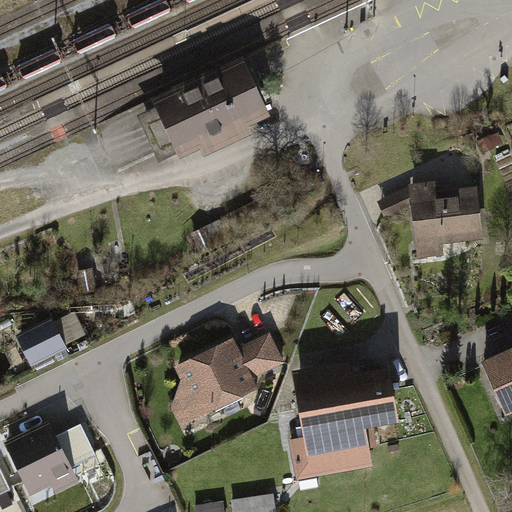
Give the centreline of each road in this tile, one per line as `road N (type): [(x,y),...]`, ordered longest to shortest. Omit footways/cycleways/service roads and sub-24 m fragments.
road 1 (residential): [(316,120),(0,231)]
road 2 (residential): [(371,257),(341,270),(280,270),(91,366)]
road 3 (residential): [(371,257),(482,511)]
road 4 (residential): [(511,26),(316,120)]
road 5 (residential): [(316,120),(371,257)]
road 6 (residential): [(143,478),(91,366)]
